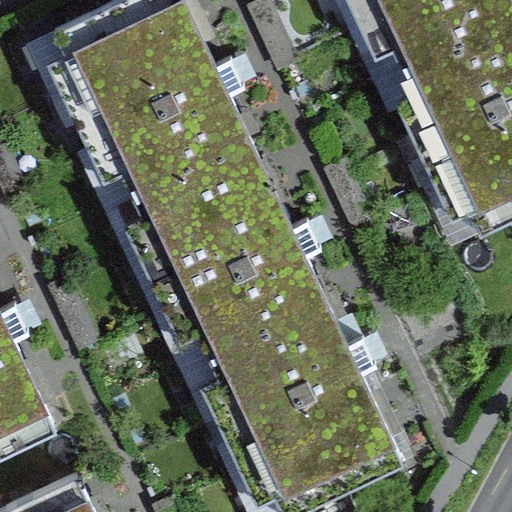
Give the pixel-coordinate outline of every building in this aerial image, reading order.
[(119,0),(50,33),(74,83),(208,19),(198,0),(119,0)] [(279,66),(297,57),(269,0),(253,0),(248,3),(279,66)] [(365,0),(373,15),(404,0),(365,0)] [(511,0),(404,0),(373,15),(399,70),(511,16),(511,0)] [(511,16),(399,70),(425,123),(483,95),(478,84),(511,67),(511,16)] [(208,19),(74,83),(101,138),(160,110),(151,92),(226,57),(208,19)] [(151,92),(160,110),(164,119),(239,84),(226,57),(151,92)] [(511,67),(478,84),(483,95),(492,113),(511,103),(511,67)] [(164,119),(160,110),(101,138),(126,192),(260,128),(239,84),(164,119)] [(483,95),(425,123),(451,178),(511,148),(511,103),(492,113),(483,95)] [(286,182),(260,128),(126,192),(152,246),(286,182)] [(0,130),(0,180),(7,195),(26,186),(0,130)] [(511,148),(451,178),(478,233),(511,216),(511,148)] [(355,228),(374,218),(344,158),(325,167),(355,228)] [(303,218),(286,182),(152,246),(178,300),(235,272),(227,255),(303,218)] [(235,272),(241,284),(317,247),(303,218),(227,255),(235,272)] [(235,272),(178,300),(204,353),(337,289),(317,247),(241,284),(235,272)] [(69,275),(49,284),(78,345),(97,336),(69,275)] [(358,333),(337,289),(204,353),(229,407),(289,379),(284,368),(358,333)] [(0,342),(21,332),(7,304),(0,307),(0,342)] [(0,386),(38,369),(21,332),(0,342),(0,386)] [(373,363),(358,333),(284,368),(289,379),(298,398),(373,363)] [(298,398),(289,379),(229,407),(255,461),(389,398),(373,363),(298,398)] [(38,369),(0,386),(0,456),(65,425),(38,369)] [(282,511),(414,449),(389,398),(255,461),(279,511),(282,511)] [(101,511),(82,471),(0,509),(0,511),(101,511)] [(182,511),(173,494),(153,504),(157,511),(182,511)]
